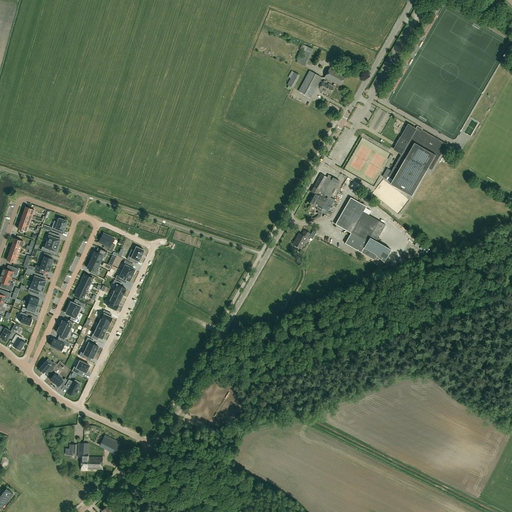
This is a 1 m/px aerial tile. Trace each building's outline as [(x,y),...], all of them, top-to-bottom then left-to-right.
[(299,61),(305,69),(308,67),(306,65),(310,62),(307,58),(310,56),(308,53),(306,54),(307,55),(299,61)] [(330,67),(324,77),(334,83),(335,82),(341,85),(345,77),(339,74),(340,73),(330,67)] [(309,71),(305,79),(317,86),(321,77),(309,71)] [(293,88),(300,75),(294,72),(287,85),(293,88)] [(310,97),(317,86),(305,79),(298,91),(310,97)] [(324,91),(330,94),(334,87),(323,82),(319,89),(323,91),(324,91)] [(398,159),(388,177),(393,179),(391,184),(412,196),(426,170),(428,168),(431,170),(447,144),(421,129),(420,131),(414,127),(408,124),(403,133),(401,137),(400,136),(395,144),(396,145),(394,149),(401,153),(398,159)] [(338,183),(339,181),(332,177),(328,174),(328,175),(327,177),(321,174),(311,191),(314,193),(308,202),(313,205),(315,203),(319,206),(317,209),(325,214),(328,210),(328,211),(333,202),(329,200),(324,197),(325,195),(331,198),(338,184),(338,183)] [(350,197),(335,224),(351,233),(345,243),(361,252),(363,248),(370,251),(374,254),(384,262),(391,249),(376,241),(385,224),(363,212),(366,206),(350,197)] [(26,208),(24,213),(34,216),(36,211),(26,208)] [(32,222),(34,216),(24,213),(22,218),(32,222)] [(30,227),(32,222),(22,218),(21,224),(30,227)] [(51,230),(58,233),(59,230),(63,231),(67,221),(63,220),(63,219),(60,218),(59,219),(59,218),(56,226),(53,225),(51,230)] [(28,232),(30,227),(21,224),(19,229),(28,232)] [(411,236),(403,228),(400,232),(408,240),(411,236)] [(308,239),(307,238),(309,233),(304,230),(302,235),(299,233),(293,244),(301,249),(304,243),(305,243),(306,243),(308,240),(308,239)] [(60,239),(55,237),(56,234),(49,232),(48,235),(49,236),(47,242),(58,246),(59,244),(60,244),(61,241),(60,241),(60,239)] [(103,234),(99,242),(105,244),(105,245),(109,247),(108,250),(111,252),(115,245),(111,244),(113,239),(103,234)] [(24,242),(15,239),(13,244),(22,247),(24,242)] [(58,247),(58,246),(47,242),(45,247),(42,246),(41,250),(49,253),(50,250),(56,252),(56,250),(57,251),(59,247),(58,247)] [(21,250),(22,247),(13,244),(11,249),(20,253),(21,253),(22,251),(21,250)] [(139,261),(144,250),(140,248),(137,246),(137,247),(136,247),(131,257),(128,256),(127,259),(132,262),(134,259),(139,261)] [(18,258),(20,253),(11,249),(9,255),(18,258)] [(105,257),(107,252),(100,249),(98,253),(96,252),(95,251),(92,257),(101,261),(103,256),(105,257)] [(345,250),(343,255),(356,260),(358,255),(345,250)] [(51,265),(53,259),(49,258),(50,254),(44,252),(43,256),(42,255),(40,261),(51,265)] [(16,264),(18,258),(9,255),(7,261),(16,264)] [(98,266),(101,261),(92,257),(89,262),(98,266)] [(134,273),(136,270),(135,269),(129,267),(130,263),(125,260),(123,264),(125,265),(122,270),(121,270),(132,275),(133,273),(134,273)] [(50,268),(51,265),(40,261),(38,266),(36,265),(34,270),(42,273),(43,269),(50,272),(51,268),(50,268)] [(96,270),(98,266),(89,262),(87,268),(91,270),(90,273),(96,275),(98,271),(96,270)] [(4,269),(2,275),(11,278),(12,274),(16,276),(18,269),(13,267),(11,272),(4,269)] [(131,278),(132,275),(121,270),(119,276),(117,275),(115,278),(121,281),(122,279),(125,280),(126,279),(129,281),(130,282),(132,278),(131,278)] [(45,285),(47,281),(46,281),(46,280),(40,278),(41,275),(35,272),(33,276),(35,276),(32,282),(44,286),(44,285),(45,285)] [(91,284),(93,278),(84,274),(81,279),(91,284)] [(10,282),(11,278),(2,275),(0,279),(0,282),(7,284),(5,289),(11,291),(13,284),(10,282)] [(91,284),(81,279),(79,284),(88,289),(91,284)] [(114,279),(112,283),(115,284),(113,290),(123,294),(126,289),(120,286),(121,283),(114,279)] [(43,291),(44,288),(43,287),(44,286),(32,282),(30,288),(29,287),(28,291),(35,293),(36,290),(42,292),(42,291),(43,291)] [(88,289),(79,284),(77,290),(86,294),(88,289)] [(83,299),(86,294),(77,290),(74,295),(83,299)] [(115,291),(112,296),(121,300),(123,294),(113,290),(115,291)] [(0,294),(0,301),(4,303),(5,299),(8,300),(11,293),(4,291),(3,295),(0,294)] [(29,302),(28,303),(37,306),(39,299),(31,296),(30,296),(31,296),(29,302)] [(112,296),(110,301),(118,305),(121,300),(112,296)] [(26,302),(26,303),(28,304),(26,309),(34,312),(35,312),(34,312),(37,306),(28,303),(29,302),(26,301),(26,302)] [(69,302),(68,306),(69,306),(68,308),(79,313),(82,307),(83,308),(85,304),(78,301),(77,305),(71,302),(70,303),(69,302)] [(110,301),(107,306),(116,310),(118,305),(110,301)] [(67,308),(65,312),(66,312),(65,313),(71,316),(70,320),(76,323),(78,319),(76,318),(79,313),(68,308),(68,309),(67,308)] [(104,310),(100,318),(110,323),(112,317),(109,316),(110,313),(104,310)] [(30,325),(32,319),(27,317),(28,314),(21,312),(20,315),(21,316),(19,321),(30,325)] [(96,323),(107,328),(110,323),(100,318),(101,319),(99,324),(96,323)] [(69,331),(73,322),(66,319),(65,322),(62,320),(59,327),(69,331)] [(96,323),(94,328),(105,333),(107,328),(96,323)] [(10,338),(13,333),(11,332),(5,328),(5,329),(0,325),(0,332),(2,334),(0,337),(2,338),(2,339),(6,342),(8,337),(10,338)] [(69,331),(59,327),(56,332),(60,334),(58,337),(61,338),(65,340),(69,331)] [(95,329),(91,337),(97,340),(99,337),(102,338),(105,333),(94,328),(95,329)] [(24,346),(25,343),(20,340),(21,337),(16,334),(11,341),(14,343),(13,346),(15,347),(15,348),(19,351),(23,346),(24,346)] [(87,341),(84,347),(96,352),(98,346),(92,343),(93,340),(88,337),(86,341),(87,341)] [(53,339),(50,346),(61,351),(64,344),(68,346),(70,343),(65,340),(61,338),(59,342),(53,339)] [(81,352),(79,356),(85,358),(86,355),(93,358),(96,352),(84,347),(81,352)] [(48,358),(38,369),(39,370),(39,371),(41,373),(42,372),(43,373),(47,369),(51,373),(56,365),(53,362),(48,358)] [(74,366),(72,371),(77,374),(79,369),(86,373),(90,365),(80,361),(76,368),(74,366)] [(54,374),(50,379),(54,383),(56,385),(58,386),(59,386),(61,387),(65,382),(63,380),(58,375),(58,376),(54,374)] [(69,380),(65,386),(69,388),(67,392),(74,396),(75,393),(76,394),(78,390),(77,390),(80,386),(69,380)] [(94,442),(100,444),(99,446),(115,454),(121,442),(105,434),(104,436),(102,435),(99,433),(94,442)] [(88,457),(89,443),(79,442),(78,456),(81,457),(81,470),(87,470),(87,469),(87,460),(88,460),(88,457)] [(103,457),(88,457),(88,460),(87,460),(87,469),(102,469),(103,457)] [(6,488),(1,495),(0,494),(0,508),(1,509),(13,494),(6,488)]
